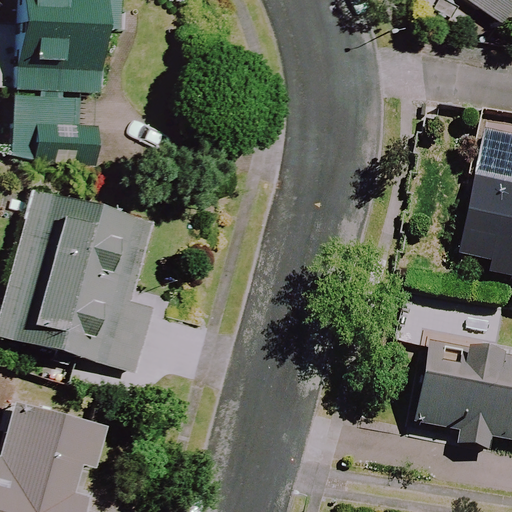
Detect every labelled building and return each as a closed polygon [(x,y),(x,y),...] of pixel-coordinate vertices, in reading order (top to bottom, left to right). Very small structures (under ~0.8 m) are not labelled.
[(9,158),(87,163),(89,135),(71,134),(74,94),(94,95),(98,33),(111,33),(113,0),(0,0),(0,89),(13,91),(9,158)] [(511,0),(458,0),(496,26),(511,2),(511,0)] [(511,189),(472,183),(457,272),(511,280),(511,189)] [(146,221),(30,190),(0,298),(0,340),(130,375),(149,305),(126,299),(146,221)] [(511,345),(422,332),(406,433),(511,448),(511,345)] [(100,432),(11,408),(0,448),(0,511),(81,511),(84,500),(68,496),(76,466),(90,469),(100,432)]
